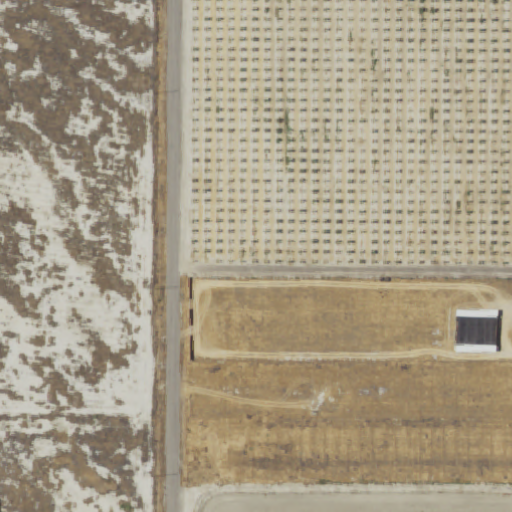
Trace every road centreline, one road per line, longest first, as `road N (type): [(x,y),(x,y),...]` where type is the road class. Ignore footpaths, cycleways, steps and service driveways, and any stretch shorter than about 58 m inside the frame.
road 1 (residential): [(174,511),(174,0)]
road 2 (track): [(178,511),(197,495),(225,491),(511,494)]
road 3 (track): [(174,277),(511,278)]
